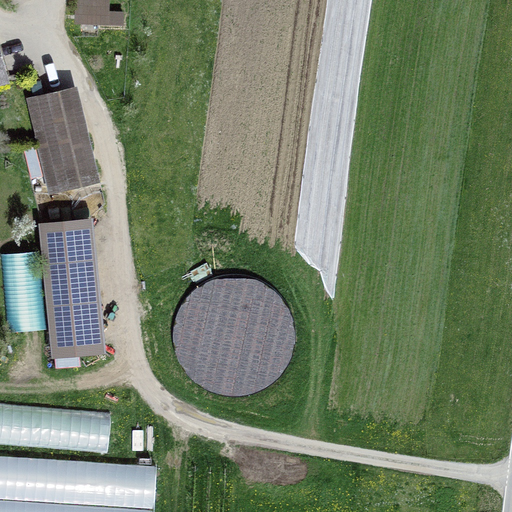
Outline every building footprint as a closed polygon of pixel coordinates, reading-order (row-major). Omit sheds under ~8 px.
[(78,0),(77,21),(108,22),(108,0),(78,0)] [(86,176),(67,96),(33,104),(52,185),(86,176)] [(97,349),(85,221),(41,225),(54,353),(97,349)] [(40,248),(5,248),(6,328),(41,327),(40,248)] [(213,374),(273,385),(281,333),(285,334),(292,294),(236,284),(233,301),(236,301),(233,319),(252,323),(248,343),(235,341),(232,359),(217,356),(213,374)] [(0,399),(0,437),(111,443),(112,405),(0,399)] [(0,449),(0,511),(154,511),(157,457),(0,449)] [(255,466),(285,467),(285,458),(255,457),(255,466)]
